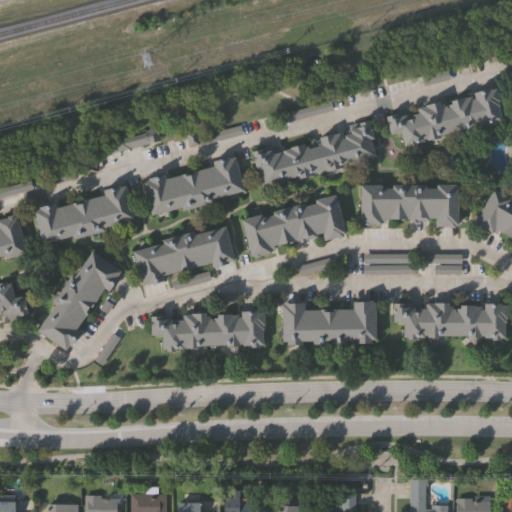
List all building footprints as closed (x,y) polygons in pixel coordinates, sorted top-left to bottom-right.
[(385,113),(396,110),(397,113),(405,110),(407,116),(413,114),(412,111),(418,109),(416,104),(438,98),(438,101),(443,100),(444,103),(450,101),(449,98),(470,92),(471,95),(474,94),(472,89),(490,84),(491,86),(496,85),(499,97),(498,97),(499,102),(498,103),(502,118),(499,118),(500,120),(491,122),(491,119),(480,122),(480,120),(478,121),(479,123),(466,126),(466,125),(439,131),(440,134),(404,143),(400,129),(389,131),(385,113)] [(330,97),(333,106),(285,120),(283,110),(330,97)] [(359,126),(358,122),(369,120),(373,138),(370,138),(374,155),(343,163),(344,166),(327,170),(326,169),(314,172),(314,174),(298,179),(297,175),(263,184),(259,168),(256,169),(252,152),(262,149),(263,151),(273,149),(274,153),(290,149),(289,147),(304,143),(305,148),(320,145),(318,137),(341,132),(342,136),(350,133),(349,129),(359,126)] [(240,125),(243,133),(201,145),(201,143),(190,146),(186,133),(196,130),(198,136),(240,125)] [(161,139),(110,153),(106,141),(157,127),(161,139)] [(236,155),(245,188),(214,196),(215,201),(186,208),(186,205),(151,214),(143,182),(149,180),(148,178),(164,174),(166,178),(213,166),(211,161),(229,156),(229,157),(236,155)] [(0,184),(30,177),(33,186),(0,195),(0,184)] [(456,224),(456,227),(449,227),(449,225),(437,225),(437,216),(429,216),(429,220),(418,220),(418,221),(409,221),(409,218),(385,218),(385,221),(380,221),(380,224),(369,224),(370,225),(363,225),(363,222),(361,222),(360,183),(380,183),(380,186),(392,186),(392,184),(426,184),(426,188),(437,188),(437,184),(458,184),(458,224),(456,224)] [(133,219),(104,226),(105,231),(76,238),(76,235),(41,244),(32,211),(38,209),(37,206),(55,202),(56,207),(103,195),(102,190),(120,185),(120,188),(125,187),(133,219)] [(511,236),(498,229),(496,232),(492,230),(491,232),(476,225),(477,222),(474,220),(493,187),(511,198),(511,201),(511,236)] [(345,232),(342,233),(343,236),(338,237),(338,236),(325,239),(323,231),(316,233),(317,237),(299,242),(299,239),(274,246),(275,249),(271,250),(272,252),(260,255),(261,256),(255,257),(254,255),(251,256),(242,218),(261,213),(262,218),(274,215),(272,211),(305,202),(306,205),(316,203),(315,199),(335,194),(345,232)] [(0,218),(12,215),(12,216),(15,216),(24,253),(4,258),(3,254),(0,254),(0,218)] [(233,260),(228,261),(228,264),(213,268),(211,263),(163,275),(165,280),(148,285),(147,283),(140,284),(132,251),(139,249),(137,242),(147,239),(149,247),(163,243),(162,239),(185,233),(183,226),(192,224),(195,234),(224,226),(233,260)] [(117,277),(108,291),(104,288),(76,330),(79,332),(66,351),(37,330),(55,304),(52,302),(68,278),(71,280),(92,251),(120,271),(117,277)] [(432,275),(432,263),(416,263),(416,254),(459,253),(459,274),(432,275)] [(410,274),(361,274),(361,254),(410,254),(410,274)] [(210,279),(173,289),(171,281),(207,271),(210,279)] [(5,316),(5,314),(0,315),(0,283),(7,283),(7,284),(10,284),(14,299),(24,297),(28,315),(18,317),(17,313),(5,316)] [(466,336),(438,335),(438,339),(425,339),(425,336),(415,336),(414,340),(406,340),(406,337),(400,337),(401,323),(390,322),(391,304),(401,304),(401,307),(412,307),(412,312),(417,312),(417,309),(422,309),(423,302),(446,303),(446,306),(450,306),(450,309),(457,309),(457,304),(473,305),(473,306),(479,307),(479,308),(482,308),(482,303),(505,304),(505,318),(504,318),(502,338),(498,338),(498,341),(488,341),(488,339),(482,338),(482,336),(478,336),(478,339),(466,339),(466,336)] [(304,303),(304,310),(352,309),(352,303),(375,303),(376,339),(371,339),(371,344),(355,345),(355,341),(345,341),(345,345),(333,346),(332,341),(325,342),(325,346),(312,346),(312,341),(302,341),(302,347),(288,348),(288,342),(281,342),(280,303),(304,303)] [(224,344),(197,345),(198,347),(185,348),(185,346),(182,346),(182,348),(161,349),(160,334),(150,335),(149,316),(160,315),(160,319),(170,318),(171,323),(176,322),(176,319),(182,319),(181,314),(204,313),(204,316),(208,315),(209,318),(215,318),(214,315),(237,313),(237,317),(240,316),(240,311),(257,310),(258,312),(262,311),(264,329),(261,329),(262,344),(257,345),(257,348),(249,349),(249,345),(224,347),(224,344)] [(446,507),(446,511),(408,511),(408,480),(424,480),(425,507),(446,507)] [(222,511),(222,490),(256,489),(256,511),(222,511)] [(355,511),(322,511),(322,506),(339,506),(339,492),(355,492),(355,511)] [(128,511),(128,494),(163,494),(163,511),(128,511)] [(118,497),(118,511),(83,511),(83,497),(118,497)] [(0,511),(0,500),(15,500),(15,511),(0,511)] [(454,511),(454,500),(489,500),(489,511),(454,511)] [(197,502),(197,511),(174,511),(174,502),(197,502)] [(511,511),(500,511),(500,502),(511,502),(511,511)] [(45,511),(45,503),(74,504),(74,511),(45,511)]
